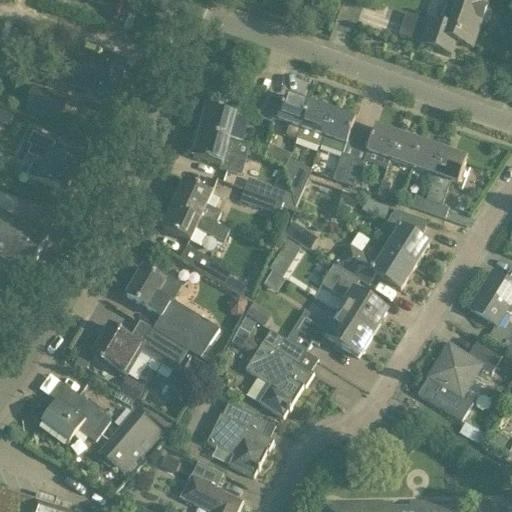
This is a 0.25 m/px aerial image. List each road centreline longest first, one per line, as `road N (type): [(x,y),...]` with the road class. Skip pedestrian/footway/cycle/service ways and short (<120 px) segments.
road 1 (residential): [(272,511),(311,433),(371,406),(511,183)]
road 2 (residential): [(159,59),(144,127),(98,238),(0,388)]
road 3 (residential): [(511,111),(332,51)]
road 4 (residential): [(332,51),(174,6)]
road 5 (residential): [(159,59),(7,13)]
